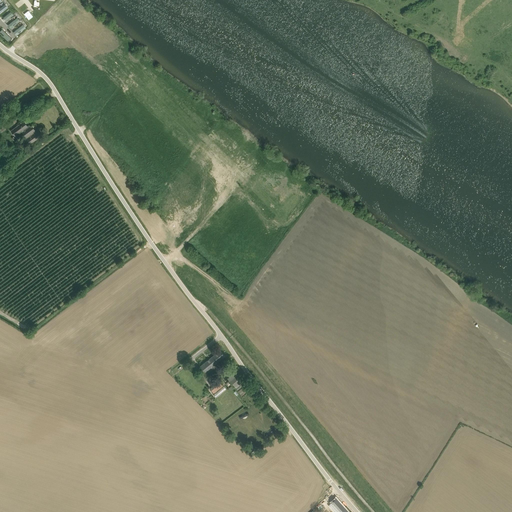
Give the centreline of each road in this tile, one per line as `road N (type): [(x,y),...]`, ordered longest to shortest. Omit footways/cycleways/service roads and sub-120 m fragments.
road 1 (unclassified): [(220,337),(49,82),(0,44)]
road 2 (track): [(194,302),(204,304),(373,511)]
road 3 (unclassified): [(355,511),(220,337)]
